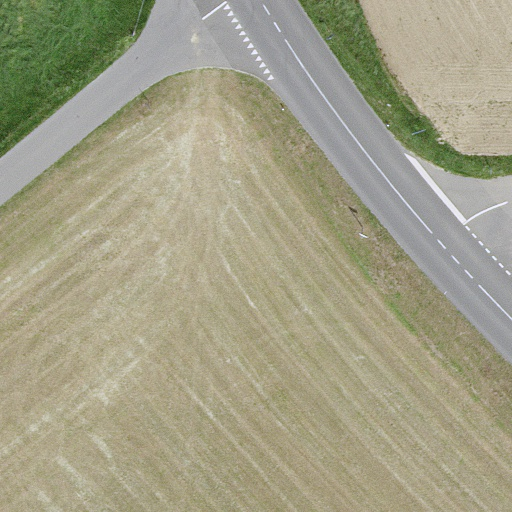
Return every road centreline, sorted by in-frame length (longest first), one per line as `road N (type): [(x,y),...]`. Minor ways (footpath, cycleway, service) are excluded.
road 1 (unclassified): [(234,0),(0,185)]
road 2 (tertiary): [(252,0),(362,157),(431,236)]
